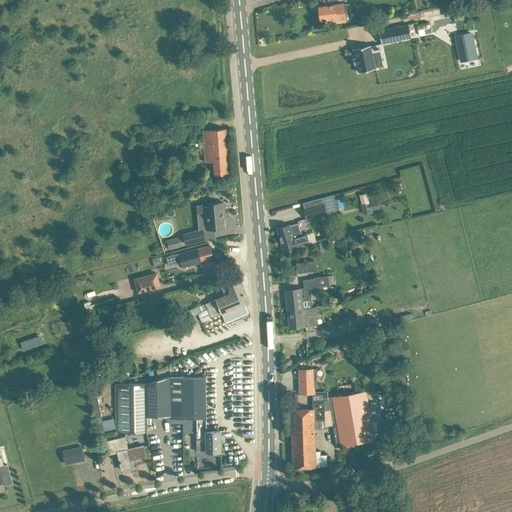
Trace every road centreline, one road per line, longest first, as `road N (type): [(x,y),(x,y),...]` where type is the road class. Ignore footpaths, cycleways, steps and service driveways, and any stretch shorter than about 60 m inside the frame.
road 1 (secondary): [(238,0),(267,349),(267,478)]
road 2 (unclassified): [(267,478),(323,487),(511,426)]
road 3 (unclassified): [(51,511),(219,475),(267,478)]
